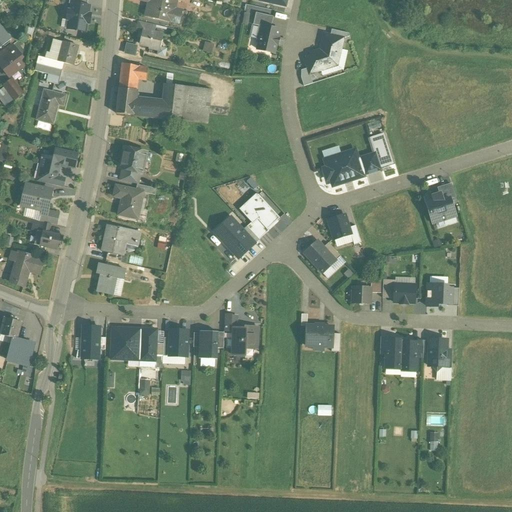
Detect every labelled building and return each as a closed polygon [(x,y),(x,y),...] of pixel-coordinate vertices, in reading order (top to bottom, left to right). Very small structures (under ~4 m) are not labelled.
[(177,1),(171,0),(140,0),(140,1),(149,3),(145,17),(168,23),(170,14),(174,15),(175,10),(177,1)] [(87,6),(72,4),(68,29),(87,32),(91,7),(87,6)] [(273,17),(256,13),(253,25),(260,27),(260,26),(271,29),(273,17)] [(174,15),(170,14),(168,23),(179,26),(182,16),(174,15)] [(155,26),(139,22),(136,31),(140,32),(140,30),(153,33),(155,26)] [(271,29),(260,26),(260,27),(257,41),(259,41),(257,50),(274,54),(276,45),(277,45),(278,40),(277,40),(279,31),(271,29)] [(0,47),(9,41),(0,29),(0,47)] [(153,33),(140,30),(140,32),(139,38),(142,39),(141,45),(150,47),(150,49),(158,50),(162,35),(153,33)] [(332,30),(330,36),(343,39),(349,37),(350,35),(332,30)] [(321,51),(337,66),(343,39),(330,36),(324,35),(321,51)] [(78,46),(63,43),(58,62),(64,63),(73,66),(78,46)] [(128,43),(126,54),(137,56),(139,45),(128,43)] [(12,45),(3,52),(7,57),(16,50),(12,45)] [(7,57),(0,62),(0,65),(9,77),(23,66),(20,62),(22,58),(16,50),(7,57)] [(308,70),(309,75),(337,66),(321,51),(303,56),(308,70)] [(58,62),(39,57),(37,64),(63,71),(64,63),(58,62)] [(63,71),(37,64),(35,71),(49,75),(49,74),(61,77),(63,71)] [(148,69),(122,64),(119,89),(136,91),(138,80),(146,81),(148,69)] [(309,75),(308,70),(302,71),(301,79),(304,87),(312,84),(309,75)] [(61,77),(49,74),(49,75),(47,82),(59,85),(61,77)] [(12,80),(4,86),(15,101),(23,94),(12,80)] [(184,87),(166,85),(164,103),(162,119),(180,121),(184,87)] [(211,90),(184,87),(180,121),(207,124),(211,90)] [(0,91),(0,100),(6,107),(13,101),(4,89),(0,91)] [(136,91),(119,89),(116,114),(133,116),(135,99),(136,91)] [(66,97),(45,91),(37,120),(53,124),(58,105),(63,106),(66,97)] [(164,103),(135,99),(133,116),(162,119),(164,103)] [(375,154),(379,168),(393,164),(384,134),(370,138),(375,154)] [(147,153),(124,148),(120,169),(123,170),(140,173),(143,162),(145,162),(147,153)] [(77,154),(55,150),(54,158),(52,163),(59,165),(74,168),(77,154)] [(355,151),(324,161),(327,168),(323,169),(326,181),(330,179),(333,187),(363,177),(363,176),(366,175),(361,159),(358,160),(355,151)] [(375,154),(361,159),(366,175),(380,170),(379,168),(375,154)] [(54,158),(42,156),(41,158),(40,159),(41,159),(39,168),(48,169),(46,176),(56,178),(57,178),(59,165),(52,163),(54,158)] [(48,169),(39,168),(36,181),(44,183),(46,176),(48,169)] [(140,173),(123,170),(120,181),(137,185),(140,173)] [(56,178),(46,176),(44,183),(62,187),(64,179),(57,178),(56,178)] [(137,185),(136,191),(144,193),(143,193),(149,195),(151,188),(137,185)] [(451,185),(438,189),(440,194),(443,201),(450,199),(451,204),(457,202),(451,185)] [(52,191),(27,186),(23,206),(41,210),(47,211),(47,210),(52,191)] [(136,191),(116,187),(114,197),(122,199),(118,216),(138,220),(143,193),(144,193),(136,191)] [(266,231),(280,219),(257,194),(240,210),(252,223),(256,220),(266,231)] [(440,194),(424,199),(433,224),(455,217),(451,204),(450,199),(443,201),(440,194)] [(47,211),(41,210),(38,222),(56,226),(59,213),(47,210),(47,211)] [(345,215),(328,221),(334,240),(351,235),(349,229),(345,215)] [(238,260),(254,245),(231,219),(214,234),(238,260)] [(37,222),(31,220),(28,232),(35,233),(37,222)] [(247,228),(259,240),(268,232),(266,231),(256,220),(252,223),(247,228)] [(51,225),(40,223),(34,246),(40,247),(41,246),(56,250),(60,235),(49,233),(51,225)] [(140,233),(108,226),(102,252),(108,253),(120,256),(120,255),(123,241),(137,244),(140,233)] [(242,232),(254,245),(259,240),(247,228),(247,227),(242,232)] [(356,227),(349,229),(355,244),(361,242),(356,227)] [(323,248),(318,242),(304,254),(322,274),(335,261),(323,248)] [(340,257),(328,244),(323,248),(335,261),(340,257)] [(43,260),(18,253),(10,283),(25,287),(27,279),(24,279),(26,271),(39,275),(43,260)] [(120,256),(108,253),(106,260),(121,264),(123,256),(120,255),(120,256)] [(125,271),(99,265),(97,274),(101,275),(97,292),(113,295),(117,279),(123,280),(125,271)] [(383,299),(394,300),(395,286),(395,282),(384,281),(383,299)] [(383,282),(371,282),(371,289),(371,294),(382,294),(383,282)] [(415,286),(395,286),(394,300),(394,303),(415,304),(415,286)] [(447,286),(428,286),(427,307),(446,308),(446,307),(447,290),(447,286)] [(371,289),(353,288),(352,304),(370,305),(371,294),(371,289)] [(458,290),(447,290),(446,307),(458,307),(458,290)] [(10,320),(4,318),(1,332),(0,334),(0,335),(1,336),(13,339),(17,340),(21,323),(16,321),(16,318),(11,317),(10,320)] [(100,328),(83,327),(82,351),(76,351),(76,359),(99,360),(99,351),(99,339),(100,328)] [(258,328),(245,327),(245,330),(244,349),(245,349),(257,350),(258,328)] [(333,329),(307,328),(307,346),(332,347),(332,335),(333,329)] [(141,330),(112,329),(111,349),(111,361),(140,362),(141,330)] [(245,330),(233,329),(232,356),(245,356),(245,349),(244,349),(245,330)] [(141,330),(140,362),(155,363),(156,357),(156,345),(157,331),(141,330)] [(175,332),(170,332),(170,339),(169,357),(187,357),(188,332),(175,332)] [(218,333),(200,332),(200,334),(199,348),(199,359),(217,360),(217,349),(218,333)] [(340,335),(332,335),(332,347),(332,352),(340,352),(340,335)] [(391,338),(380,338),(380,355),(386,355),(387,340),(391,340),(391,338)] [(34,345),(13,339),(7,361),(29,366),(34,345)] [(391,340),(387,340),(386,355),(385,367),(400,368),(401,368),(402,342),(402,341),(391,340)] [(436,340),(430,340),(428,367),(432,367),(437,372),(442,367),(445,368),(446,351),(446,343),(440,343),(439,343),(436,340)] [(424,341),(413,341),(413,343),(417,343),(417,358),(423,359),(424,341)] [(402,342),(401,368),(400,368),(400,370),(416,370),(417,358),(417,343),(413,343),(402,342)] [(164,345),(156,345),(156,357),(163,357),(164,345)] [(140,395),(151,395),(151,380),(141,380),(140,395)] [(332,416),(333,406),(319,405),(319,416),(332,416)] [(437,451),(439,433),(431,433),(430,450),(437,451)]
